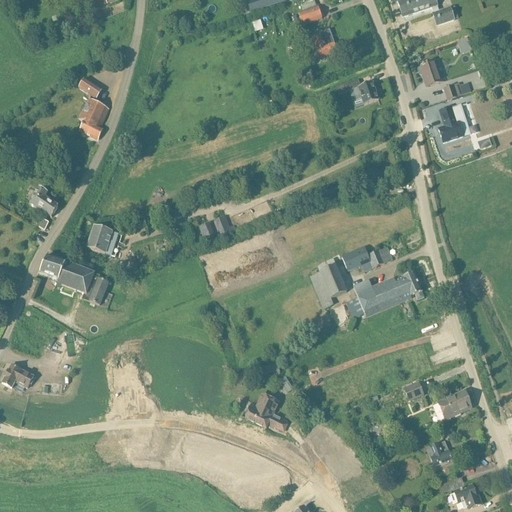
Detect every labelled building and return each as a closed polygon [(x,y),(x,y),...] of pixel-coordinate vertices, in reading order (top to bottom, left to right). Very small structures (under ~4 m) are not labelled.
[(95,11),(108,6),(105,0),(85,0),(89,9),(93,7),(95,11)] [(254,0),(258,11),(282,3),(280,0),(254,0)] [(455,22),(455,21),(450,8),(447,9),(439,12),(437,8),(438,8),(435,0),(404,0),(397,2),(403,18),(431,9),(433,14),(431,15),(436,29),(450,24),(455,22)] [(302,27),(322,20),(318,8),(298,15),(302,27)] [(318,60),(337,53),(330,31),(320,34),(321,39),(312,42),(318,60)] [(462,54),(472,51),(467,39),(458,42),(462,54)] [(422,76),(425,82),(427,81),(429,88),(445,82),(443,76),(440,77),(435,62),(420,68),(420,69),(419,69),(418,71),(419,76),(421,76),(422,76)] [(79,90),(96,101),(102,91),(85,81),(79,90)] [(359,81),(344,86),(337,89),(339,96),(358,89),(364,107),(379,102),(373,84),(361,88),(359,81)] [(443,90),(447,103),(463,98),(459,85),(443,90)] [(85,125),(81,134),(98,141),(103,129),(100,128),(108,111),(88,102),(80,123),(85,125)] [(443,144),(463,138),(458,123),(457,124),(452,108),(439,113),(444,128),(439,130),(443,144)] [(478,143),(481,151),(492,147),(489,139),(478,143)] [(29,206),(51,219),(58,207),(45,200),(48,196),(39,191),(29,206)] [(43,222),(39,229),(45,232),(49,225),(43,222)] [(118,236),(112,235),(94,228),(87,250),(111,258),(118,236)] [(365,274),(393,262),(387,249),(375,254),(373,250),(366,252),(364,248),(341,258),(348,274),(362,268),(365,274)] [(40,273),(58,281),(65,263),(47,256),(40,273)] [(310,279),(323,311),(333,307),(330,301),(347,294),(333,260),(321,265),(317,269),(319,274),(310,279)] [(100,277),(95,276),(95,275),(65,263),(58,281),(56,284),(84,295),(82,301),(93,305),(91,312),(97,314),(109,285),(99,281),(100,277)] [(401,278),(385,284),(372,290),(369,282),(354,289),(358,299),(346,305),(352,321),(365,315),(366,319),(394,308),(411,300),(411,299),(415,297),(417,302),(424,299),(422,294),(414,274),(401,279),(401,278)] [(266,369),(251,373),(253,381),(267,376),(268,379),(280,376),(278,365),(265,367),(266,369)] [(12,389),(15,383),(27,390),(34,378),(11,366),(2,384),(12,389)] [(62,385),(42,383),(41,395),(61,397),(62,385)] [(419,384),(403,390),(409,404),(425,397),(419,384)] [(465,392),(438,404),(445,422),(471,410),(465,392)] [(259,398),(257,404),(255,408),(251,406),(245,419),(266,429),(268,425),(275,429),(279,420),(274,417),(275,413),(279,406),(280,404),(261,394),(259,398)] [(446,438),(454,436),(450,426),(442,429),(446,438)] [(444,444),(427,450),(434,468),(452,461),(444,444)] [(440,496),(464,487),(461,479),(437,488),(440,496)] [(478,495),(476,496),(473,487),(454,494),(458,505),(461,504),(463,510),(467,509),(468,511),(482,506),(478,495)]
